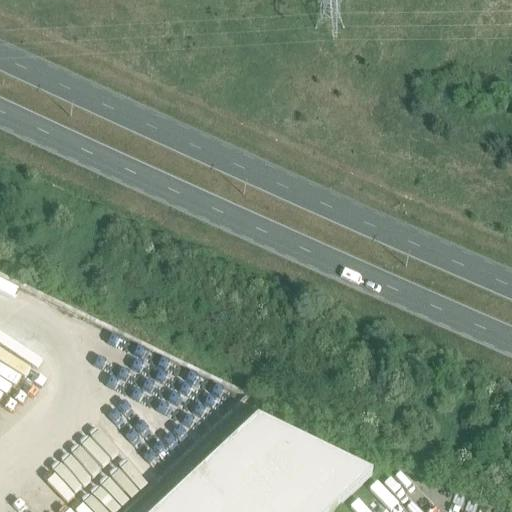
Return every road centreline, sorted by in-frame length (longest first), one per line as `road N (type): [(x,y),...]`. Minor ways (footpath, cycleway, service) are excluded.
road 1 (primary): [(511,283),(0,49)]
road 2 (primary): [(0,113),(511,338)]
